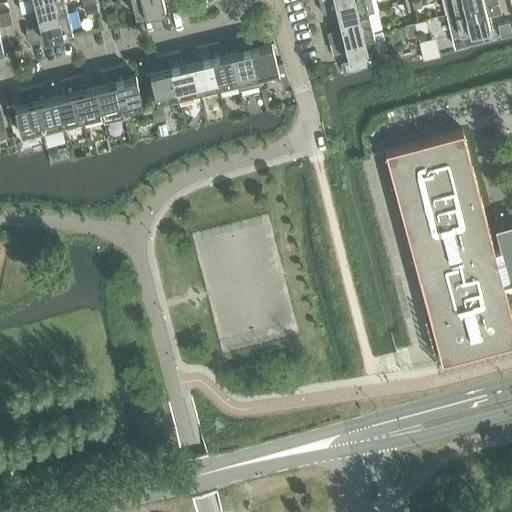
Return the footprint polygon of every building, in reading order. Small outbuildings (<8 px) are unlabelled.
[(26,0),(18,0),(22,11),(28,9),(26,0)] [(26,0),(28,9),(35,8),(38,16),(56,12),(67,9),(64,0),(26,0)] [(131,0),(135,14),(147,11),(165,7),(162,0),(131,0)] [(332,11),(328,0),(327,0),(321,2),(324,13),(332,11)] [(328,0),(332,11),(337,10),(340,18),(356,15),(370,11),(378,9),(375,0),(328,0)] [(413,8),(422,6),(420,0),(411,0),(412,0),(413,8)] [(445,0),(448,13),(467,8),(486,4),(492,2),(491,0),(445,0)] [(500,0),(492,2),(495,13),(502,11),(500,0)] [(467,8),(448,13),(457,45),(494,37),(491,24),(488,15),(495,13),(492,2),(486,4),(467,8)] [(85,14),(98,11),(96,3),(83,5),(85,14)] [(40,25),(33,26),(35,37),(42,35),(42,37),(61,32),(72,30),(71,26),(75,25),(71,11),(68,12),(67,9),(56,12),(38,16),(40,25)] [(9,10),(2,12),(5,24),(12,23),(9,10)] [(116,11),(105,14),(108,25),(118,22),(116,11)] [(342,28),(336,29),(339,40),(344,38),(361,34),(375,31),(370,11),(356,15),(340,18),(342,28)] [(417,22),(415,22),(417,30),(426,28),(424,20),(417,22)] [(505,21),(498,23),(501,35),(511,32),(511,30),(509,20),(505,21)] [(416,35),(413,22),(404,25),(407,37),(416,35)] [(12,23),(5,24),(7,35),(14,33),(12,23)] [(33,26),(26,28),(28,39),(35,37),(33,26)] [(336,29),(329,31),(331,42),(339,40),(336,29)] [(258,30),(248,32),(248,33),(249,39),(260,37),(258,31),(258,30)] [(380,52),(375,31),(361,34),(344,38),(339,40),(341,51),(347,49),(350,60),(342,61),(344,71),(368,65),(380,63),(378,53),(380,52)] [(248,32),(235,35),(235,36),(237,42),(249,39),(248,33),(248,32)] [(260,37),(249,39),(251,47),(255,62),(258,76),(279,71),(282,85),(289,84),(284,62),(278,64),(276,56),(273,42),(261,44),(260,37)] [(219,39),(207,42),(207,43),(209,49),(221,46),(219,40),(219,39)] [(239,50),(230,52),(234,67),(237,81),(239,90),(260,85),(258,76),(255,62),(251,47),(249,39),(237,42),(239,50)] [(339,40),(331,42),(334,52),(341,51),(339,40)] [(207,42),(196,44),(196,45),(198,52),(209,49),(207,43),(207,42)] [(221,46),(209,49),(214,71),(218,86),(237,81),(234,67),(230,52),(222,54),(221,46)] [(179,49),(168,52),(168,53),(169,59),(181,56),(179,50),(179,49)] [(199,59),(191,61),(195,76),(198,91),(218,86),(214,71),(211,57),(209,49),(198,52),(199,59)] [(168,52),(156,55),(158,61),(169,59),(168,53),(168,52)] [(181,56),(169,59),(171,66),(175,80),(178,94),(178,95),(180,103),(194,99),(192,92),(198,91),(195,76),(191,61),(183,63),(181,56)] [(150,71),(145,72),(148,86),(153,85),(157,101),(178,95),(178,94),(175,80),(171,66),(169,59),(158,61),(160,69),(150,71)] [(123,63),(112,65),(112,66),(114,72),(125,70),(123,63)] [(112,65),(100,68),(100,69),(102,75),(114,72),(112,66),(112,65)] [(125,70),(114,72),(116,80),(120,96),(123,109),(143,104),(140,91),(136,75),(126,77),(125,70)] [(83,72),(72,75),(72,76),(74,82),(85,79),(84,73),(83,72)] [(104,83),(95,85),(99,100),(102,114),(104,122),(125,117),(123,109),(120,96),(116,80),(114,72),(102,75),(104,83)] [(72,75),(61,78),(61,79),(62,85),(74,82),(72,76),(72,75)] [(85,79),(74,82),(76,90),(79,105),(83,119),(102,114),(99,100),(95,85),(87,87),(85,79)] [(43,82),(31,85),(32,86),(33,92),(45,89),(44,83),(43,82)] [(64,92),(55,94),(59,110),(62,124),(83,119),(79,105),(76,90),(74,82),(62,85),(64,92)] [(31,85),(20,87),(21,88),(22,95),(33,92),(32,86),(31,85)] [(266,87),(261,89),(265,104),(270,103),(266,87)] [(45,89),(33,92),(35,99),(39,115),(42,129),(62,124),(59,110),(55,94),(47,97),(45,89)] [(14,104),(6,106),(10,122),(18,120),(22,134),(42,129),(39,115),(35,99),(33,92),(22,95),(24,102),(14,104)] [(151,102),(143,104),(145,112),(153,110),(151,102)] [(162,108),(153,110),(155,119),(164,117),(162,108)] [(511,239),(494,247),(462,128),(385,149),(441,359),(511,339),(511,313),(503,280),(504,280),(505,280),(511,278),(511,239)]
